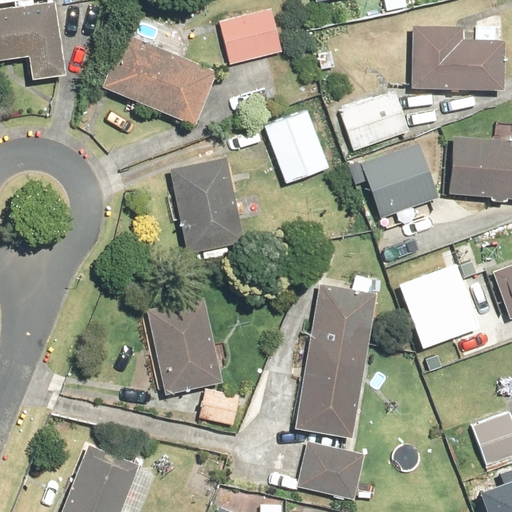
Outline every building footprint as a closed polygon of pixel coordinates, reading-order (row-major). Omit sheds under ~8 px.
[(50,1),(0,8),(0,61),(21,58),(25,79),(61,74),(50,1)] [(274,8),(219,22),(230,64),(285,51),(274,8)] [(459,31),(409,28),(405,89),(496,95),(499,43),(458,40),(459,31)] [(213,74),(119,34),(95,91),(189,131),(213,74)] [(397,91),(341,109),(355,151),(411,132),(397,91)] [(313,111),(269,125),(287,180),(331,166),(313,111)] [(511,140),(448,136),(443,196),(511,201),(511,140)] [(423,144),(365,162),(382,216),(440,198),(423,144)] [(227,160),(164,171),(179,252),(242,241),(227,160)] [(460,260),(403,281),(428,349),(484,328),(460,260)] [(511,263),(487,272),(504,321),(511,318),(511,263)] [(346,441),(369,295),(313,286),(289,432),(346,441)] [(198,298),(141,310),(159,395),(216,383),(198,298)] [(246,395),(207,389),(202,418),(241,425),(246,395)] [(511,408),(473,422),(488,467),(511,458),(511,408)] [(368,451),(310,440),(301,486),(375,500),(378,485),(362,482),(368,451)] [(116,511),(134,468),(82,447),(55,511),(116,511)] [(511,511),(511,484),(479,496),(484,511),(511,511)] [(284,511),(284,503),(265,502),(264,511),(284,511)]
